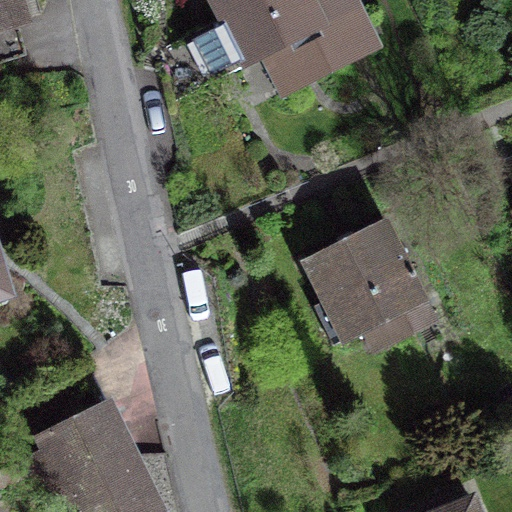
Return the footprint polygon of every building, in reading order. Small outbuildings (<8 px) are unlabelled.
[(16,0),(0,0),(0,60),(9,58),(0,26),(22,21),(16,0)] [(214,0),(225,22),(181,43),(199,79),(229,65),(232,70),(284,46),(293,65),(366,30),(352,0),(214,0)] [(386,226),(309,264),(327,301),(314,308),(332,345),(383,320),(393,341),(432,321),(386,226)] [(158,511),(107,405),(42,436),(48,449),(37,454),(56,493),(67,488),(78,511),(158,511)] [(475,511),(472,503),(451,511),(475,511)]
